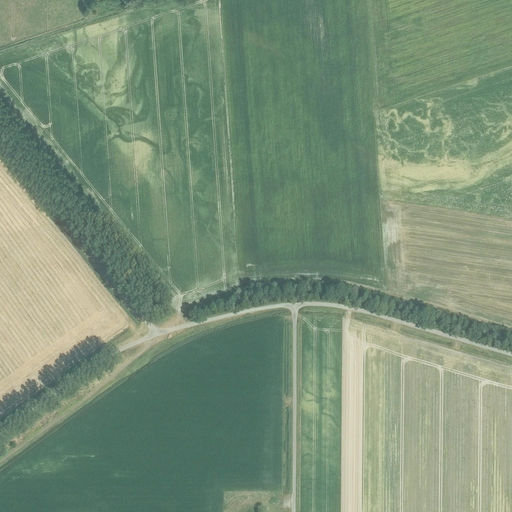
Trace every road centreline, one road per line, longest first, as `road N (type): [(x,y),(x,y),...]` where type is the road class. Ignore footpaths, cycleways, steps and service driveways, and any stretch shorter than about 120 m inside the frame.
road 1 (unclassified): [(155,334),(0,143)]
road 2 (unclassified): [(511,356),(370,314),(294,304)]
road 3 (unclassified): [(293,511),(294,304)]
road 4 (track): [(155,334),(0,461)]
road 5 (unclassified): [(0,433),(155,334)]
road 6 (unclassified): [(294,304),(155,334)]
